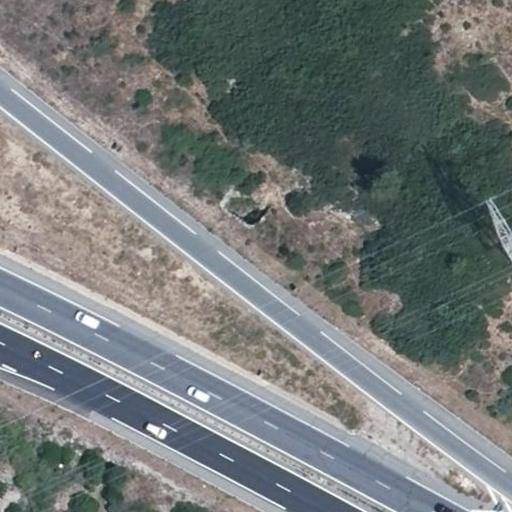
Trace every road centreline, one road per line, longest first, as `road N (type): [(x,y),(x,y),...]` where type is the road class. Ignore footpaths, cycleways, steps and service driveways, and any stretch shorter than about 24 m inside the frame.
road 1 (trunk): [(511,481),(104,177),(0,90)]
road 2 (trunk): [(0,343),(321,511)]
road 3 (motorway): [(241,415),(0,291)]
road 4 (trunk): [(424,511),(241,415)]
